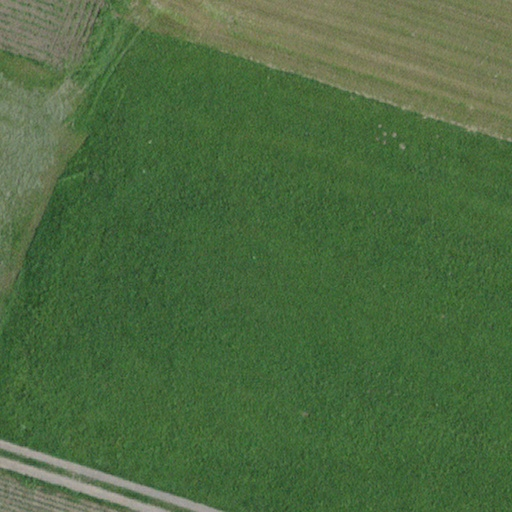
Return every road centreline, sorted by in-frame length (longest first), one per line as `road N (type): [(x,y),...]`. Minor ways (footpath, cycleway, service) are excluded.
road 1 (track): [(0,407),(139,0)]
road 2 (track): [(0,444),(204,511)]
